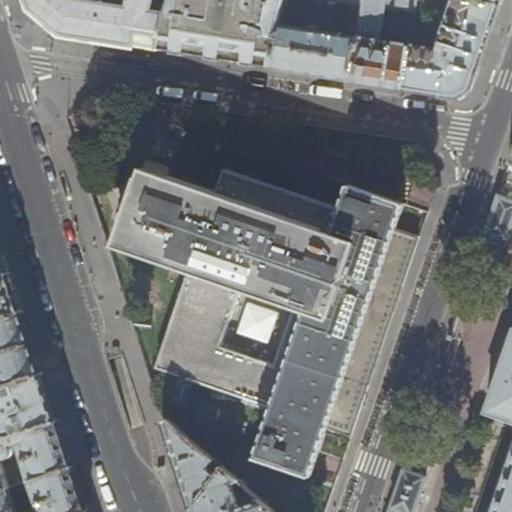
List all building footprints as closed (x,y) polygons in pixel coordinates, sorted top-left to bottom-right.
[(159,51),(159,49),(164,16),(166,12),(154,10),(156,0),(27,0),(31,9),(62,36),(159,51)] [(168,0),(166,12),(164,16),(159,49),(215,57),(267,65),(266,67),(271,68),(280,23),(286,0),(168,0)] [(359,30),(363,0),(286,0),(280,23),(271,68),(308,74),(311,74),(351,80),(358,35),(300,26),(304,0),(337,0),(344,1),(340,27),(359,30)] [(484,49),(499,5),(479,0),(453,0),(438,47),(411,42),(414,26),(411,26),(409,42),(388,39),(389,37),(388,35),(381,34),(380,35),(385,6),(414,10),(413,18),(415,19),(417,0),(420,0),(421,0),(420,0),(363,0),(359,30),(358,35),(351,80),(373,84),(403,89),(435,94),(457,97),(470,89),(484,49)] [(511,511),(511,154),(509,163),(511,163),(511,342),(507,356),(503,369),(499,379),(487,411),(511,419),(511,464),(504,489),(495,511),(511,511)] [(225,197),(215,194),(143,169),(140,179),(138,178),(115,249),(189,274),(198,276),(225,197)] [(396,228),(405,203),(349,183),(341,208),(224,170),(215,194),(225,197),(198,276),(189,274),(155,371),(271,410),(255,460),(310,479),(327,429),(351,437),(393,316),(420,237),(396,228)] [(511,198),(498,194),(490,220),(481,245),(505,253),(511,231),(511,198)] [(0,276),(11,273),(0,238),(0,276)] [(0,318),(23,311),(21,303),(11,273),(0,276),(0,318)] [(23,311),(0,318),(0,387),(44,374),(41,365),(23,311)] [(0,439),(19,433),(16,423),(29,419),(32,429),(59,421),(46,381),(44,374),(0,387),(0,439)] [(181,473),(193,509),(224,467),(169,420),(164,422),(181,473)] [(19,433),(0,439),(0,489),(11,486),(4,465),(9,464),(6,457),(9,456),(11,455),(12,454),(13,453),(14,451),(14,449),(14,447),(18,446),(29,480),(73,466),(61,428),(59,421),(32,429),(19,433)] [(432,465),(408,457),(403,470),(399,484),(392,506),(389,511),(415,511),(423,492),(432,465)] [(73,466),(29,480),(11,486),(0,489),(0,511),(86,511),(88,511),(86,506),(73,466)] [(224,467),(193,509),(193,511),(276,511),(277,511),(261,499),(239,506),(237,498),(240,498),(239,492),(237,490),(235,490),(233,486),(238,479),(224,467)]
